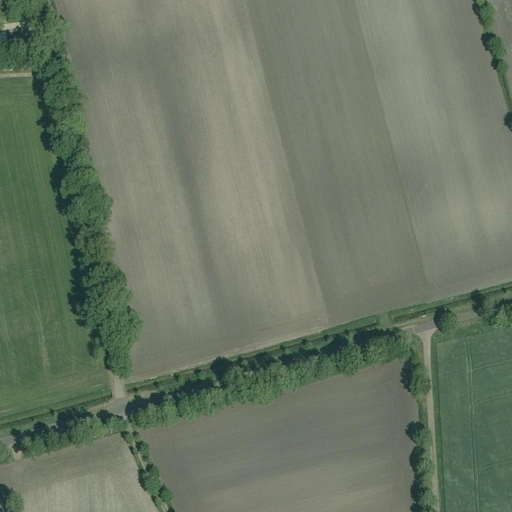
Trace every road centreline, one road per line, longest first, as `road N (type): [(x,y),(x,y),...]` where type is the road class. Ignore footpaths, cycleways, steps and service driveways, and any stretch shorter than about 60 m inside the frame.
road 1 (track): [(165,511),(118,407),(50,63),(2,66)]
road 2 (residential): [(0,439),(425,326)]
road 3 (residential): [(436,511),(425,326)]
